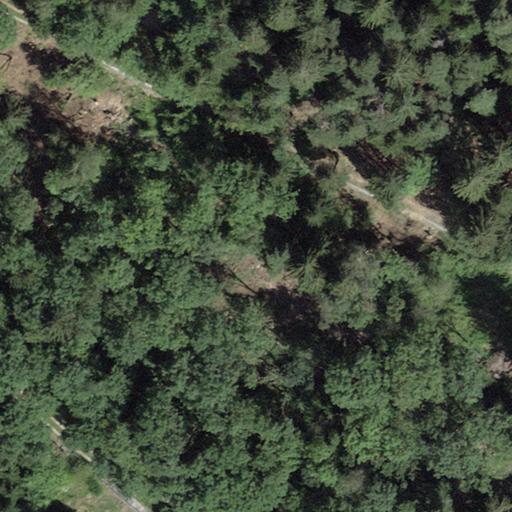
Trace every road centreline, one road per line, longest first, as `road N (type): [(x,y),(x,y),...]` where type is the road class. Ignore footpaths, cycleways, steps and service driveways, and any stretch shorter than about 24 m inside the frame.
road 1 (track): [(0,2),(511,272)]
road 2 (track): [(0,382),(95,459),(205,511)]
